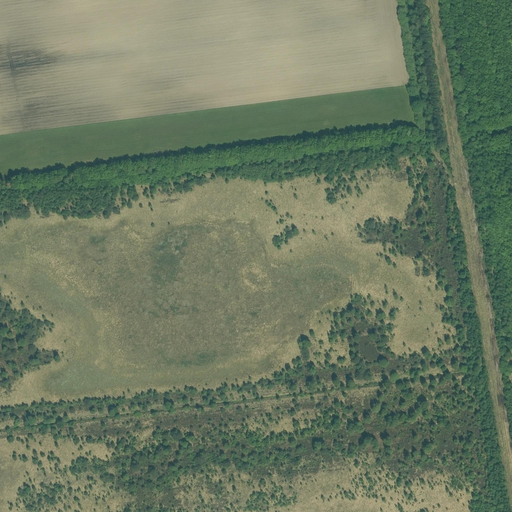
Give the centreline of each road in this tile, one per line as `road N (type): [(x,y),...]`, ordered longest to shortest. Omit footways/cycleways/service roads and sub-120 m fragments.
road 1 (track): [(405,0),(426,137),(468,211),(511,478)]
road 2 (track): [(433,0),(468,211)]
